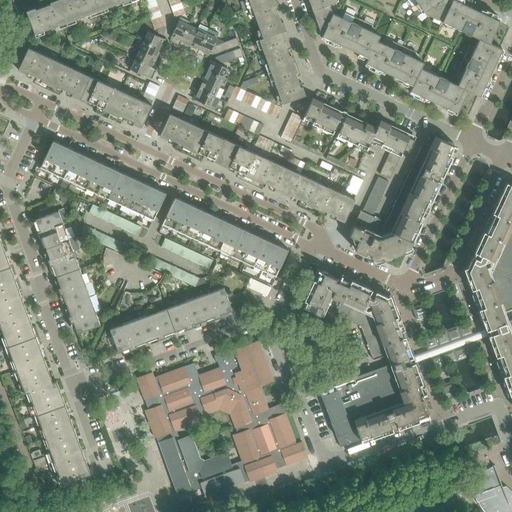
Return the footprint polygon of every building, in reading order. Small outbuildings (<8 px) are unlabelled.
[(67,22),(58,0),(54,0),(50,2),(50,3),(35,9),(35,7),(26,10),(34,34),(67,22)] [(98,10),(94,0),(58,0),(67,22),(98,10)] [(126,0),(94,0),(98,10),(126,0)] [(155,0),(145,4),(147,9),(157,6),(155,0)] [(281,22),(278,12),(276,7),(277,6),(275,0),(268,0),(251,7),(262,38),(282,32),(286,30),(283,21),(281,22)] [(334,0),(308,0),(312,10),(329,4),(336,2),(334,0)] [(440,0),(415,0),(423,12),(440,0)] [(442,22),(451,1),(450,0),(440,0),(423,12),(425,14),(442,22)] [(489,43),(499,22),(500,21),(454,0),(451,0),(451,1),(442,22),(478,38),(489,43)] [(181,3),(171,7),(172,12),(183,8),(181,3)] [(322,36),(332,13),(329,4),(312,10),(322,36)] [(157,6),(147,9),(149,15),(159,11),(157,6)] [(185,13),(183,8),(172,12),(174,17),(185,13)] [(159,11),(149,15),(151,20),(161,16),(159,11)] [(379,35),(373,32),(370,31),(372,25),(345,13),(343,18),(332,13),(322,36),(368,57),(376,40),(376,41),(379,35)] [(161,16),(151,20),(153,25),(163,21),(161,16)] [(180,40),(187,25),(178,20),(177,23),(170,37),(178,40),(178,39),(180,40)] [(163,21),(153,25),(155,30),(165,27),(163,21)] [(189,46),(197,29),(187,25),(180,40),(184,42),(184,43),(189,46)] [(199,49),(207,34),(206,33),(208,29),(200,25),(198,29),(197,29),(189,46),(196,49),(197,47),(199,49)] [(162,46),(165,39),(162,38),(148,31),(143,41),(159,48),(160,46),(162,46)] [(289,55),(287,50),(283,40),(285,40),(282,32),(262,38),(259,40),(270,72),(294,63),(291,55),(289,55)] [(239,45),(236,38),(215,45),(213,45),(216,38),(207,34),(199,49),(203,50),(202,52),(209,55),(210,52),(214,54),(239,45)] [(480,96),(498,57),(502,49),(489,43),(478,38),(474,47),(468,45),(455,73),(461,76),(457,85),(467,90),(480,96)] [(423,62),(417,59),(400,51),(402,46),(388,39),(385,45),(376,41),(376,40),(368,57),(365,63),(412,85),(420,68),(423,62)] [(158,51),(159,48),(143,41),(139,50),(157,58),(159,52),(158,51)] [(49,84),(59,62),(28,47),(18,70),(26,74),(27,72),(41,79),(40,80),(49,84)] [(222,78),(227,68),(221,65),(221,64),(243,56),(240,48),(215,57),(213,62),(210,60),(207,67),(208,68),(207,71),(222,78)] [(154,65),(157,58),(139,50),(135,60),(150,67),(152,64),(154,65)] [(92,70),(96,62),(90,59),(86,67),(92,70)] [(149,70),(150,67),(135,60),(130,69),(148,77),(151,70),(149,70)] [(79,98),(89,76),(59,62),(49,84),(57,88),(57,86),(72,93),(71,94),(79,98)] [(99,73),(103,65),(97,62),(93,70),(99,73)] [(300,87),(297,77),(295,72),(297,71),(294,63),(270,72),(282,104),(305,95),(302,86),(300,87)] [(467,90),(457,85),(420,68),(412,85),(410,90),(457,112),(467,90)] [(218,87),(222,78),(207,71),(206,74),(204,73),(201,79),(218,87)] [(110,113),(120,90),(89,76),(79,98),(88,102),(88,101),(103,107),(102,109),(110,113)] [(214,97),(218,87),(201,79),(198,85),(200,86),(198,89),(214,97)] [(148,84),(147,87),(157,91),(159,86),(149,82),(148,84)] [(240,89),(239,88),(235,86),(230,96),(236,99),(240,89)] [(147,87),(145,92),(155,96),(157,91),(147,87)] [(210,106),(214,97),(198,89),(197,92),(196,91),(192,98),(193,99),(210,106)] [(240,89),(236,99),(241,101),(245,91),(240,89)] [(141,127),(151,104),(120,90),(110,113),(118,116),(119,115),(133,121),(132,123),(141,127)] [(245,91),(241,101),(246,103),(250,93),(245,91)] [(152,102),(155,96),(145,92),(142,97),(152,102)] [(250,93),(246,103),(251,106),(255,96),(250,93)] [(178,95),(176,100),(186,105),(187,102),(187,101),(188,100),(187,99),(178,95)] [(255,96),(251,106),(256,108),(260,98),(255,96)] [(260,98),(256,108),(261,110),(266,100),(260,98)] [(376,127),(366,123),(312,98),(303,117),(322,126),(321,128),(332,133),(335,127),(339,129),(336,135),(347,140),(348,138),(358,142),(368,147),(371,142),(376,127)] [(176,100),(173,105),(183,110),(186,105),(176,100)] [(266,100),(261,110),(266,113),(271,103),(266,100)] [(271,103),(266,113),(271,115),(276,105),(271,103)] [(181,115),(183,110),(173,105),(171,110),(181,115)] [(276,105),(271,115),(276,117),(280,108),(281,107),(278,106),(276,105)] [(228,109),(223,119),(228,121),(233,111),(228,109)] [(233,111),(228,121),(234,123),(238,113),(233,111)] [(300,122),(302,117),(292,112),(290,117),(300,122)] [(190,150),(200,127),(169,113),(159,135),(168,139),(168,138),(183,144),(182,146),(190,150)] [(238,113),(234,123),(238,126),(243,116),(238,113)] [(243,116),(238,126),(244,128),(248,118),(243,116)] [(290,117),(287,122),(297,127),(300,122),(290,117)] [(248,118),(244,128),(249,130),(253,120),(248,118)] [(253,120),(249,130),(254,133),(258,123),(253,120)] [(400,156),(403,149),(408,151),(407,151),(408,152),(414,139),(415,136),(380,120),(376,127),(371,142),(390,151),(395,153),(400,156)] [(287,122),(285,127),(295,132),(297,127),(287,122)] [(263,125),(258,123),(254,133),(259,135),(263,125)] [(221,164),(231,141),(200,127),(190,150),(198,153),(199,152),(204,154),(213,158),(212,160),(221,164)] [(285,127),(282,133),(293,137),(295,132),(285,127)] [(282,133),(280,138),(290,142),(293,137),(282,133)] [(259,135),(254,145),(259,148),(264,137),(259,135)] [(442,177),(447,166),(445,165),(454,145),(452,144),(452,143),(448,141),(447,142),(435,136),(430,146),(423,142),(413,163),(420,167),(418,171),(411,168),(396,199),(423,211),(432,191),(435,192),(440,181),(438,180),(440,176),(442,177)] [(264,137),(259,148),(264,150),(269,140),(264,137)] [(63,178),(75,150),(53,140),(40,167),(50,172),(63,178)] [(269,152),(274,142),(269,140),(264,150),(269,152)] [(292,170),(231,141),(221,164),(229,168),(230,166),(244,173),(243,174),(259,182),(260,180),(265,183),(274,187),(274,189),(281,192),(292,170)] [(289,155),(292,150),(282,146),(279,151),(289,155)] [(85,188),(98,161),(75,150),(63,178),(85,188)] [(348,161),(348,157),(346,155),(339,160),(347,164),(348,161)] [(290,156),(285,166),(290,168),(295,158),(290,156)] [(295,158),(290,168),(295,171),(300,161),(295,158)] [(108,199),(120,171),(98,161),(85,188),(108,199)] [(300,173),(305,163),(300,161),(295,171),(300,173)] [(329,171),(332,166),(322,161),(319,166),(329,171)] [(313,207),(323,184),(292,170),(281,192),(290,196),(291,195),(300,199),(305,201),(305,203),(313,207)] [(130,209),(143,182),(120,171),(108,199),(130,209)] [(356,195),(363,180),(353,175),(346,191),(356,195)] [(386,186),(388,182),(378,177),(376,182),(386,186)] [(153,220),(166,192),(143,182),(130,209),(141,214),(153,220)] [(384,191),(386,186),(376,182),(373,187),(384,191)] [(467,267),(463,268),(467,279),(470,278),(472,282),(473,285),(474,289),(478,298),(481,308),(485,318),(482,319),(486,330),(488,329),(490,334),(488,335),(492,346),(494,345),(494,346),(498,357),(502,365),(506,377),(509,385),(506,386),(510,397),(511,396),(511,319),(508,321),(505,311),(511,308),(511,184),(508,183),(506,182),(496,203),(499,204),(481,242),(479,241),(478,241),(474,251),(474,252),(475,252),(473,256),(472,256),(467,267)] [(344,221),(354,199),(323,184),(313,207),(321,210),(322,209),(326,211),(336,215),(335,217),(344,221)] [(381,196),(384,191),(373,187),(371,191),(381,196)] [(379,201),(381,196),(371,191),(369,197),(379,201)] [(185,234),(197,207),(175,197),(162,224),(175,230),(185,234)] [(377,206),(379,201),(369,197),(366,201),(377,206)] [(414,230),(418,221),(423,211),(396,199),(380,234),(375,232),(381,220),(372,216),(362,211),(360,210),(349,235),(352,236),(355,246),(354,249),(365,254),(366,252),(371,254),(370,256),(376,260),(378,256),(381,254),(382,256),(383,259),(404,252),(403,249),(406,245),(410,247),(418,231),(414,230)] [(374,211),(377,206),(366,201),(364,207),(374,211)] [(142,226),(92,203),(88,212),(138,235),(142,226)] [(207,245),(220,217),(197,207),(185,234),(207,245)] [(374,211),(364,207),(362,211),(372,216),(374,211)] [(65,229),(58,210),(35,219),(39,230),(37,231),(39,238),(42,237),(45,247),(69,239),(74,237),(71,227),(65,229)] [(230,255),(242,228),(220,217),(207,245),(230,255)] [(129,244),(84,223),(79,233),(125,254),(129,244)] [(252,266),(265,238),(242,228),(230,255),(252,266)] [(212,259),(165,237),(161,246),(208,267),(212,259)] [(275,276),(288,249),(265,238),(252,266),(262,271),(275,276)] [(79,268),(69,239),(45,247),(49,258),(47,259),(50,266),(52,265),(56,276),(79,268)] [(0,269),(10,266),(1,243),(0,243),(0,269)] [(198,276),(153,256),(149,265),(194,285),(198,276)] [(0,295),(18,289),(10,266),(0,269),(0,295)] [(95,292),(91,284),(89,282),(85,284),(79,268),(56,276),(60,287),(58,288),(60,294),(62,294),(66,304),(90,296),(94,295),(95,292)] [(303,305),(303,306),(319,314),(322,308),(335,314),(345,319),(354,323),(361,326),(367,343),(373,360),(386,355),(390,364),(376,369),(371,371),(370,371),(363,374),(324,388),(319,390),(321,396),(340,447),(381,431),(382,434),(393,430),(392,429),(397,427),(398,428),(409,424),(408,422),(409,422),(411,421),(428,414),(425,404),(421,395),(423,394),(423,393),(416,373),(418,372),(414,362),(412,362),(410,358),(413,357),(409,346),(406,347),(394,315),(391,307),(394,306),(390,295),(387,296),(375,291),(375,292),(371,290),(371,289),(361,284),(351,279),(349,282),(341,278),(340,277),(339,279),(327,274),(328,272),(323,270),(323,272),(321,271),(320,270),(320,271),(320,272),(316,280),(313,279),(309,289),(304,300),(306,301),(304,306),(303,305)] [(232,310),(223,287),(195,298),(203,321),(214,317),(215,319),(221,316),(221,314),(232,310)] [(0,321),(27,312),(18,289),(0,295),(0,321)] [(100,325),(90,296),(66,304),(70,315),(68,316),(70,323),(73,322),(77,333),(100,325)] [(203,321),(195,298),(166,308),(175,331),(186,327),(186,329),(193,327),(192,325),(203,321)] [(428,315),(424,305),(423,304),(412,308),(416,320),(428,315)] [(175,331),(166,308),(138,318),(146,341),(157,338),(158,340),(165,337),(164,335),(175,331)] [(35,335),(27,312),(0,321),(0,326),(7,345),(35,335)] [(146,341),(138,318),(109,329),(118,352),(129,348),(130,350),(136,347),(136,345),(146,341)] [(471,330),(470,327),(468,322),(456,326),(460,338),(472,333),(471,330)] [(460,338),(456,326),(445,330),(449,342),(460,338)] [(449,342),(445,330),(433,335),(437,346),(449,342)] [(44,359),(35,335),(7,345),(10,354),(6,355),(7,358),(8,358),(11,357),(16,369),(44,359)] [(437,346),(433,335),(423,338),(427,350),(437,346)] [(276,468),(282,466),(281,463),(285,462),(286,465),(307,457),(302,441),(296,444),(281,403),(268,408),(259,385),(273,380),(258,339),(214,355),(216,362),(217,361),(219,367),(198,375),(194,363),(154,377),(152,372),(136,377),(138,383),(144,399),(147,398),(149,402),(146,403),(148,409),(145,410),(155,438),(159,436),(161,441),(158,442),(178,497),(202,488),(205,497),(245,482),(244,481),(249,479),(250,482),(277,471),(276,468)] [(479,352),(475,341),(464,345),(468,357),(479,352)] [(464,345),(452,349),(457,361),(468,357),(464,345)] [(457,361),(452,349),(440,354),(445,365),(457,361)] [(440,354),(430,357),(434,369),(445,365),(440,354)] [(52,382),(49,373),(44,359),(16,369),(22,386),(18,388),(20,393),(28,390),(52,382)] [(65,404),(61,394),(56,380),(52,382),(28,390),(36,414),(65,404)] [(456,393),(452,381),(440,385),(444,397),(456,393)] [(73,427),(65,404),(36,414),(45,438),(73,427)] [(82,450),(73,427),(45,438),(53,460),(82,450)] [(39,449),(31,452),(34,458),(41,455),(39,449)] [(90,474),(82,450),(53,460),(53,461),(48,463),(51,472),(57,470),(62,484),(90,474)] [(511,511),(511,493),(505,488),(503,489),(497,473),(496,474),(497,474),(482,480),(480,484),(479,487),(480,487),(482,486),(483,491),(474,495),(477,502),(479,501),(481,505),(483,508),(484,509),(487,511),(511,511)]
